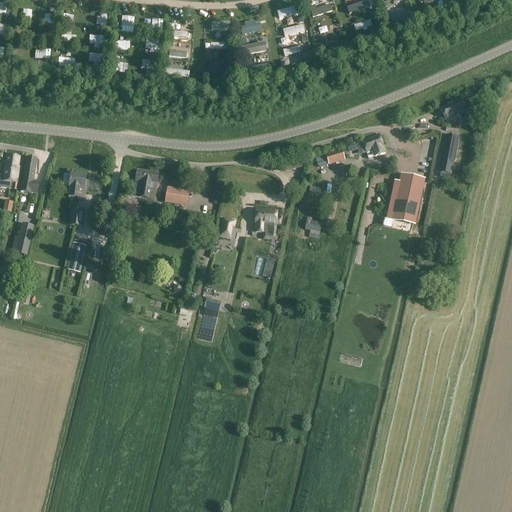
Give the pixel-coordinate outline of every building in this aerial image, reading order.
[(347,10),(350,18),(369,11),(367,3),(347,10)] [(390,3),(384,5),(386,11),(392,9),(390,3)] [(315,6),(309,8),(313,19),(332,13),(330,6),(317,10),(315,6)] [(278,17),(302,14),(302,7),(278,9),(278,17)] [(24,8),(23,23),(32,23),(33,9),(24,8)] [(391,13),(385,15),(391,32),(415,22),(411,14),(394,20),(391,13)] [(68,26),(79,27),(80,17),(69,16),(68,26)] [(96,16),(96,26),(108,26),(108,16),(96,16)] [(146,19),(145,31),(163,31),(163,19),(146,19)] [(118,30),(128,30),(128,20),(118,20),(118,30)] [(354,25),(356,33),(374,28),(372,20),(354,25)] [(212,30),(232,30),(232,22),(212,22),(212,30)] [(242,29),(243,36),(266,31),(265,24),(242,29)] [(286,37),(307,32),(305,24),(284,29),(286,37)] [(319,28),(321,34),(329,32),(328,26),(319,28)] [(24,40),(24,32),(15,32),(14,40),(24,40)] [(246,48),(247,54),(265,51),(264,45),(246,48)] [(300,47),(283,51),(284,57),(300,54),(301,56),(307,55),(305,48),(301,48),(300,47)] [(212,67),(207,67),(208,74),(225,73),(225,66),(225,62),(211,63),(212,67)] [(189,79),(190,72),(167,68),(166,75),(189,79)] [(465,112),(459,99),(440,107),(446,121),(465,112)] [(383,147),(382,144),(379,135),(362,141),(365,151),(368,160),(385,154),(383,147)] [(443,151),(439,173),(451,175),(453,164),(458,138),(445,136),(443,151)] [(329,164),(344,160),(341,151),(326,155),(329,164)] [(0,187),(11,189),(12,184),(18,185),(20,168),(18,167),(19,157),(7,155),(4,176),(0,175),(0,187)] [(33,182),(35,170),(37,160),(27,158),(21,193),(37,196),(39,183),(33,182)] [(304,162),(285,166),(286,171),(305,167),(304,162)] [(137,171),(134,189),(133,197),(147,199),(148,191),(156,192),(157,183),(158,174),(137,171)] [(63,182),(63,186),(69,187),(69,188),(68,197),(77,198),(84,199),(84,197),(85,189),(84,189),(85,176),(71,175),(64,175),(63,182)] [(422,183),(403,178),(394,218),(414,223),(422,183)] [(187,206),(189,190),(166,187),(164,203),(187,206)] [(310,187),(309,193),(321,195),(322,189),(310,187)] [(11,213),(13,205),(6,204),(4,212),(11,213)] [(81,227),(83,211),(71,210),(70,226),(81,227)] [(255,211),(255,224),(254,234),(270,235),(270,227),(276,227),(277,211),(255,211)] [(308,218),(305,230),(310,231),(308,238),(319,240),(322,224),(312,222),(312,219),(308,218)] [(223,219),(219,238),(228,240),(232,221),(223,219)] [(386,219),(386,226),(393,227),(394,220),(386,219)] [(33,226),(22,223),(15,254),(26,256),(33,226)] [(73,245),(67,268),(79,271),(84,251),(78,250),(79,247),(73,245)] [(274,247),(270,254),(278,258),(282,251),(274,247)] [(263,276),(272,279),(277,261),(268,259),(263,276)] [(25,277),(23,283),(19,299),(26,300),(29,286),(31,286),(31,285),(32,279),(25,277)] [(206,298),(203,309),(219,313),(222,303),(212,301),(213,299),(206,298)] [(180,309),(179,314),(186,316),(189,307),(181,305),(181,306),(180,309)] [(201,315),(200,323),(213,324),(214,317),(201,315)]
